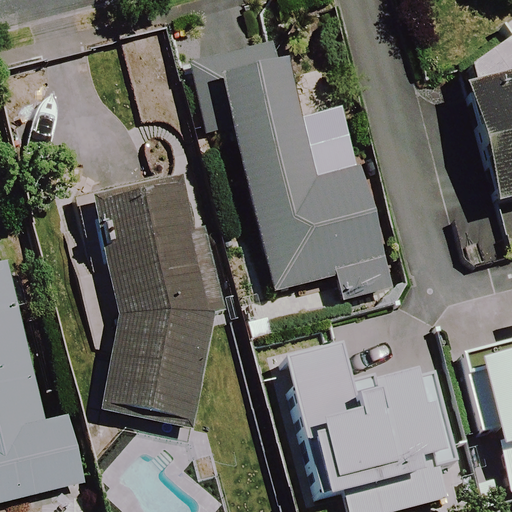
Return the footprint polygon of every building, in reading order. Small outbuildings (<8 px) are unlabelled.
[(360,177),(321,38),(187,75),(203,136),(216,132),(264,303),(332,284),(339,308),(392,293),(360,177)] [(511,208),(511,89),(455,104),(484,216),(511,208)] [(191,436),(217,307),(186,187),(94,211),(120,313),(94,417),(189,441),(191,436)] [(0,508),(82,489),(65,421),(42,426),(4,275),(0,275),(0,508)] [(511,325),(507,327),(511,347),(511,348),(456,362),(474,439),(490,435),(506,500),(511,498),(511,325)] [(354,399),(342,348),(278,362),(312,508),(337,502),(339,511),(462,511),(432,381),(354,399)]
